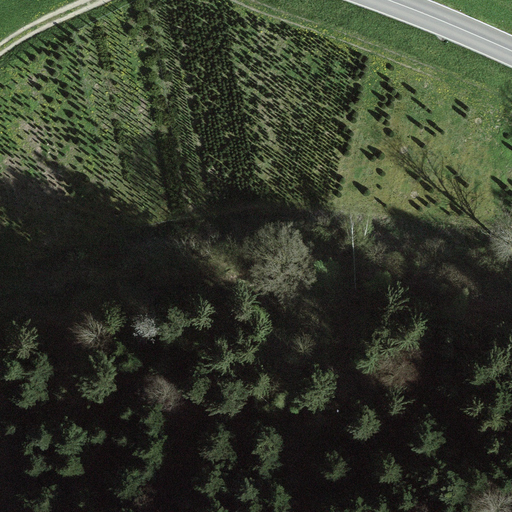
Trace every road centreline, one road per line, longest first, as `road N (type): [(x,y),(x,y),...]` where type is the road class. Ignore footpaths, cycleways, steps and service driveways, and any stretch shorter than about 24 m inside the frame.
road 1 (track): [(251,0),(511,109)]
road 2 (secondary): [(511,51),(385,0)]
